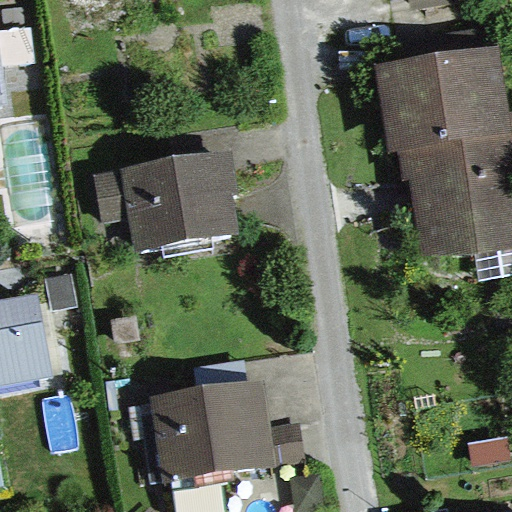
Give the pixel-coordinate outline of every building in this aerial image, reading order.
[(415,0),(416,17),(485,15),(484,0),(415,0)] [(37,40),(5,43),(8,74),(40,71),(37,40)] [(490,58),(382,73),(392,147),(412,144),(427,253),(511,241),(511,119),(499,122),(490,58)] [(0,109),(9,108),(0,65),(0,109)] [(218,158),(99,173),(105,221),(130,218),(136,259),(230,246),(218,158)] [(0,305),(0,393),(49,383),(33,302),(0,305)] [(268,385),(149,407),(162,475),(280,454),(268,385)]
